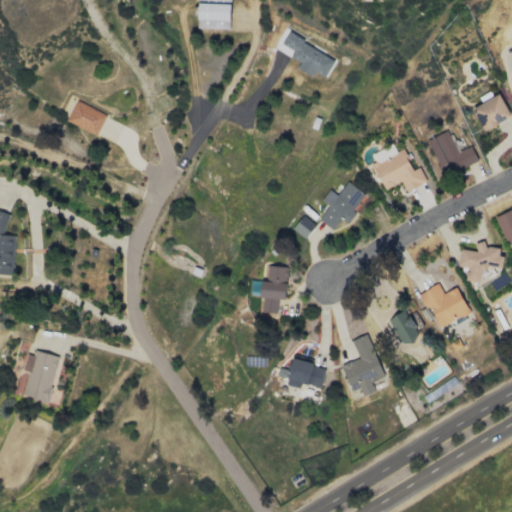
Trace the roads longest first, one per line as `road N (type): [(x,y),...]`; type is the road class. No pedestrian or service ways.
road 1 (secondary): [(511,390),(309,511)]
road 2 (residential): [(511,178),(328,281)]
road 3 (secondary): [(360,511),(511,423)]
